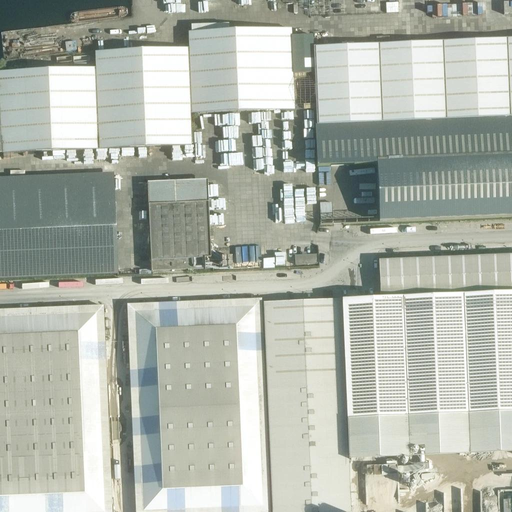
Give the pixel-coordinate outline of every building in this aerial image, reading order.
[(393,14),(343,16),(344,30),(357,29),(357,35),(394,33),(393,14)] [(0,154),(2,154),(2,155),(191,145),(190,115),(294,111),(291,29),(189,33),(189,49),(95,53),(95,69),(0,72),(0,154)] [(39,37),(0,40),(2,58),(41,54),(39,37)] [(377,166),(379,223),(511,217),(511,39),(313,48),(317,168),(336,167),(377,166)] [(0,179),(0,279),(118,274),(114,174),(0,179)] [(148,206),(151,272),(213,269),(212,257),(210,257),(208,203),(148,206)] [(294,256),(295,265),(317,264),(316,255),(294,256)] [(380,299),(341,301),(348,460),(511,453),(511,255),(378,261),(380,299)] [(350,511),(348,460),(341,301),(341,299),(341,301),(263,304),(271,511),(350,511)] [(269,511),(261,300),(127,306),(128,334),(135,511),(269,511)] [(0,511),(112,511),(104,335),(103,307),(0,311),(0,511)] [(511,511),(511,499),(503,499),(503,511),(511,511)]
